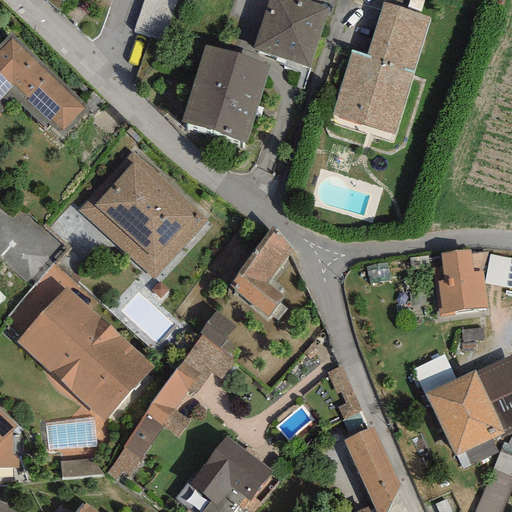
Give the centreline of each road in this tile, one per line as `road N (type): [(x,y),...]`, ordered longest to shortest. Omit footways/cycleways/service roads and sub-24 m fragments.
road 1 (residential): [(317,251),(179,153),(24,0)]
road 2 (residential): [(416,511),(349,353),(317,251)]
road 3 (unclassified): [(317,251),(511,242)]
